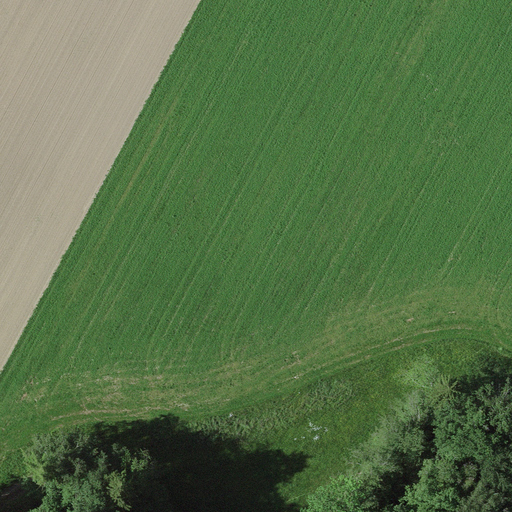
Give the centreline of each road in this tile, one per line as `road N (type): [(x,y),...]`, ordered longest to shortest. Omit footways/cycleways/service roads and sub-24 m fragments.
road 1 (track): [(332,511),(422,413),(511,453)]
road 2 (track): [(0,498),(21,481),(54,474),(101,479),(162,511)]
